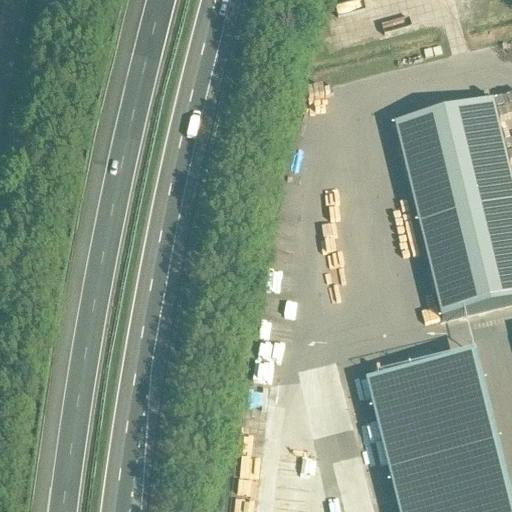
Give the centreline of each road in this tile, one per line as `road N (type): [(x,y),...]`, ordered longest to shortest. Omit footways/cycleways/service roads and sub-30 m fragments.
road 1 (motorway): [(163,0),(95,284),(62,511)]
road 2 (motorway): [(114,511),(149,289),(216,0)]
road 3 (unknown): [(511,95),(445,75),(391,103),(375,147),(381,320)]
road 4 (unknown): [(359,511),(311,333)]
road 5 (unknown): [(381,320),(502,299)]
